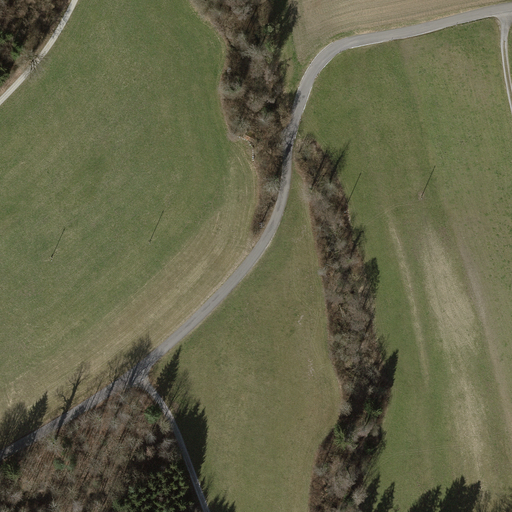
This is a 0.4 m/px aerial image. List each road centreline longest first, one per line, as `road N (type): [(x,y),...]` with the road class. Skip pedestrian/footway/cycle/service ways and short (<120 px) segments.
road 1 (tertiary): [(511,5),(331,48),(294,95),(286,183),(273,226),(243,269),(137,372),(0,456)]
road 2 (track): [(206,511),(168,416),(137,372)]
road 3 (track): [(0,98),(72,0)]
